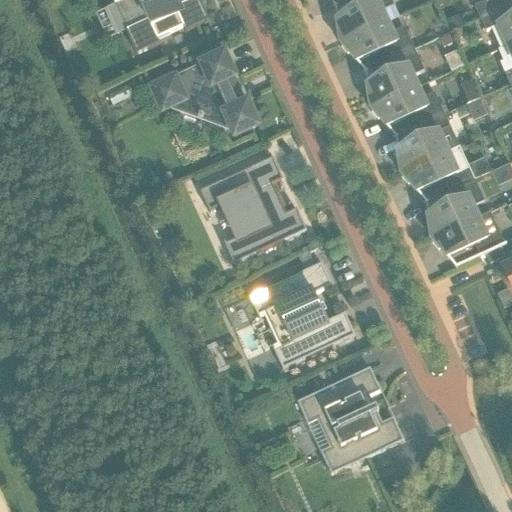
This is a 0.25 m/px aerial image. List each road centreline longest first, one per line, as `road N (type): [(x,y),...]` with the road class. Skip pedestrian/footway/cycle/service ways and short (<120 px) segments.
road 1 (residential): [(246,0),(423,381),(460,417)]
road 2 (residential): [(460,417),(455,367),(285,0)]
